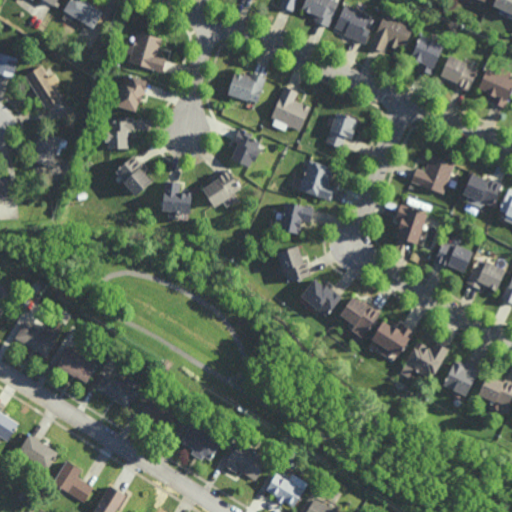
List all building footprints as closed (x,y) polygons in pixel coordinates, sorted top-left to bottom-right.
[(94,30),(64,12),(71,0),(85,0),(105,12),(94,30)] [(297,0),(293,11),(280,5),(281,0),(297,0)] [(327,27),(313,20),(315,17),(303,12),(303,10),(301,9),(305,0),(334,0),(339,2),(327,27)] [(511,0),(511,17),(492,9),(495,0),(511,0)] [(364,43),(344,34),(345,32),(335,27),(346,4),(372,16),(366,27),(370,29),(364,43)] [(399,23),(401,18),(415,25),(404,48),(398,45),(396,48),(388,44),(390,41),(388,40),(382,52),(369,46),(386,11),(394,15),(392,20),(399,23)] [(161,46),(160,46),(157,55),(166,58),(162,72),(128,61),(130,55),(123,53),(127,41),(134,43),(138,31),(162,38),(161,40),(162,40),(161,46)] [(444,44),(431,73),(419,67),(420,65),(409,60),(410,57),(419,35),(421,35),(422,34),(444,44)] [(0,51),(19,57),(13,76),(0,72),(0,51)] [(468,90),(439,77),(441,74),(440,74),(449,54),(467,62),(467,63),(478,68),(468,90)] [(50,77),(55,73),(60,81),(55,84),(63,97),(47,107),(26,75),(42,65),(50,77)] [(511,89),(504,107),(491,101),(494,95),(485,91),(486,90),(478,86),(487,66),(511,78),(511,89)] [(243,74),(250,77),(251,72),(266,77),(257,102),(248,99),(227,92),(234,72),(235,72),(236,71),(243,74)] [(128,75),(128,74),(147,79),(146,81),(148,81),(144,95),(142,94),(139,102),(138,101),(135,110),(114,104),(120,82),(122,83),(124,74),(128,75)] [(300,130),(290,125),(290,126),(286,125),(284,130),(272,124),(275,118),(271,116),(284,85),(298,91),(294,99),(310,106),(300,130)] [(352,137),(346,135),(342,148),(326,142),(330,130),(329,129),(336,110),(355,117),(355,119),(358,120),(352,137)] [(127,146),(106,147),(106,140),(103,140),(103,129),(107,129),(107,121),(117,121),(117,117),(133,116),(133,130),(126,130),(127,146)] [(250,133),(251,132),(253,133),(251,137),(260,141),(259,144),(262,145),(260,149),(257,148),(257,149),(259,150),(255,161),(251,159),(248,165),(230,157),(237,143),(232,141),(238,128),(250,133)] [(61,137),(58,146),(59,146),(51,166),(33,160),(37,150),(34,150),(41,132),(44,134),(45,131),(61,137)] [(443,193),(412,180),(417,167),(424,170),(431,153),(455,163),(443,193)] [(133,194),(121,180),(123,179),(115,169),(133,154),(143,165),(140,167),(151,180),(133,194)] [(330,199),(299,189),(309,159),(334,167),(330,180),(329,183),(335,185),(330,199)] [(226,197),(226,198),(222,200),(222,199),(212,205),(201,187),(216,177),(215,175),(227,168),(240,188),(226,197)] [(488,179),(489,177),(502,182),(492,204),(480,199),(479,200),(462,192),(470,171),(488,179)] [(0,197),(0,177),(9,177),(10,197),(0,197)] [(184,191),(184,190),(192,191),(189,212),(161,208),(165,180),(180,182),(178,190),(184,191)] [(511,215),(505,212),(505,211),(499,209),(509,187),(511,188),(511,215)] [(310,222),(301,219),(300,224),(301,225),(299,233),(279,228),(285,201),(313,207),(310,222)] [(416,243),(395,235),(398,227),(397,226),(399,219),(394,217),(400,203),(426,212),(416,243)] [(455,244),(456,243),(473,251),(463,271),(449,264),(447,267),(434,261),(444,239),(455,244)] [(303,262),(306,261),(311,274),(288,282),(284,269),(282,270),(276,252),(297,244),(303,262)] [(485,262),(486,260),(506,269),(496,289),(489,286),(488,288),(482,285),(481,288),(467,282),(478,258),(485,262)] [(511,302),(501,298),(507,284),(509,284),(511,277),(511,302)] [(322,284),(323,282),(329,287),(328,288),(329,289),(331,287),(341,295),(340,297),(326,315),(317,308),(316,308),(313,306),(313,305),(300,295),(314,278),(322,284)] [(38,293),(31,289),(35,282),(42,286),(38,293)] [(362,302),(364,300),(380,312),(366,331),(356,324),(355,325),(339,314),(353,295),(362,302)] [(390,325),(391,323),(398,328),(401,323),(414,331),(397,356),(390,351),(389,352),(387,350),(387,349),(370,338),(382,320),(390,325)] [(46,356),(15,338),(25,321),(56,340),(46,356)] [(428,348),(428,347),(431,348),(436,340),(449,348),(432,379),(405,363),(408,358),(407,358),(417,340),(426,345),(425,346),(428,348)] [(85,382),(74,376),(74,377),(54,365),(65,346),(96,364),(85,382)] [(465,364),(467,361),(479,367),(465,395),(443,384),(454,361),(455,361),(456,359),(465,364)] [(167,370),(162,366),(164,362),(170,365),(167,370)] [(128,410),(94,388),(105,372),(139,393),(128,410)] [(504,381),(505,378),(511,381),(511,397),(508,406),(495,400),(495,402),(477,394),(487,373),(504,381)] [(169,435),(138,416),(148,399),(180,419),(169,435)] [(8,442),(0,436),(0,410),(20,424),(8,442)] [(209,436),(213,429),(223,436),(219,442),(221,443),(210,460),(179,441),(190,424),(209,436)] [(47,470),(18,452),(29,434),(43,443),(43,444),(57,454),(47,470)] [(255,481),(238,470),(235,473),(223,465),(238,440),(268,459),(255,481)] [(84,502),(51,483),(64,461),(80,470),(76,478),(92,488),(84,502)] [(288,480),(292,473),(308,483),(293,507),(285,502),(283,504),(276,500),(278,497),(266,490),(277,473),(288,480)] [(114,511),(91,511),(100,498),(101,498),(109,485),(125,495),(114,511)] [(306,511),(314,499),(335,511),(306,511)]
